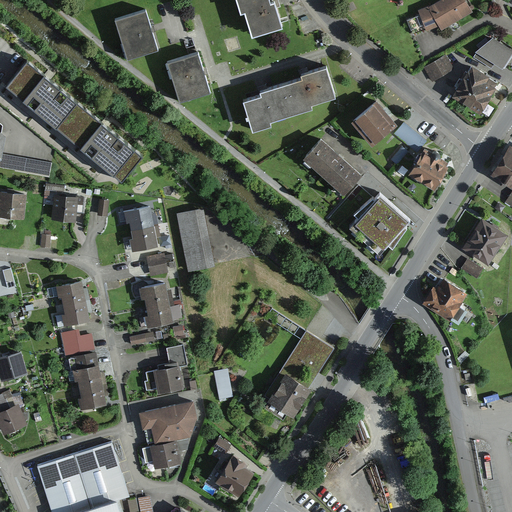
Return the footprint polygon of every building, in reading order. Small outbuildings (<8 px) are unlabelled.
[(271,6),(268,0),(242,0),(238,2),(241,12),(245,11),(253,37),(283,28),(276,5),(271,6)] [(474,14),(465,0),(445,0),(415,17),(423,29),(433,24),(439,34),(474,14)] [(159,51),(148,12),(117,21),(128,59),(159,51)] [(511,51),(492,38),(476,53),(504,70),(511,58),(511,51)] [(426,65),(435,81),(457,69),(448,53),(426,65)] [(199,55),(169,64),(180,102),(210,93),(199,55)] [(72,128),(91,104),(37,59),(17,83),(72,128)] [(305,80),(292,83),(300,112),(311,109),(309,105),(336,97),(327,68),(304,74),(305,80)] [(494,84),(472,70),(453,99),(475,113),(494,84)] [(271,121),(300,112),(292,83),(262,92),(263,96),(243,101),(251,131),(272,126),(271,121)] [(375,100),(350,119),(370,145),(395,126),(375,100)] [(148,150),(91,104),(72,128),(129,174),(148,150)] [(425,142),(403,126),(396,136),(418,151),(425,142)] [(321,141),(305,160),(346,194),(362,175),(321,141)] [(511,149),(508,147),(492,174),(511,186),(511,149)] [(448,167),(423,151),(410,172),(435,188),(448,167)] [(410,216),(381,190),(350,223),(379,250),(410,216)] [(25,194),(0,191),(0,218),(22,221),(25,194)] [(85,197),(63,195),(61,224),(83,226),(85,197)] [(148,206),(127,209),(130,230),(151,226),(148,206)] [(203,209),(177,214),(189,270),(215,265),(203,209)] [(503,236),(480,220),(462,247),(486,263),(503,236)] [(151,226),(130,230),(134,250),(155,247),(151,226)] [(51,236),(43,236),(41,248),(49,249),(51,236)] [(161,255),(147,256),(149,270),(163,269),(161,255)] [(483,269),(469,261),(462,272),(476,280),(483,269)] [(466,292),(439,274),(422,298),(449,316),(466,292)] [(78,282),(57,286),(61,307),(82,303),(78,282)] [(161,283),(140,286),(143,307),(165,303),(161,283)] [(82,303),(61,307),(64,327),(85,323),(82,303)] [(165,303),(143,307),(147,327),(168,323),(165,303)] [(156,331),(132,335),(134,345),(158,341),(156,331)] [(72,355),(73,363),(94,359),(89,334),(82,336),(81,332),(61,335),(65,357),(72,355)] [(334,349),(308,333),(262,407),(288,423),(334,349)] [(170,368),(152,371),(155,393),(182,389),(178,367),(187,366),(184,345),(166,347),(170,368)] [(0,376),(25,371),(20,352),(0,355),(0,376)] [(94,359),(73,363),(77,384),(98,380),(94,359)] [(228,371),(216,373),(221,401),(233,399),(228,371)] [(98,380),(77,384),(81,405),(102,401),(98,380)] [(4,395),(0,396),(0,424),(4,435),(26,427),(17,405),(10,408),(4,395)] [(194,404),(146,412),(152,441),(178,436),(190,434),(197,421),(194,404)] [(183,464),(178,436),(152,441),(157,469),(183,464)] [(114,444),(37,465),(50,511),(124,511),(121,499),(128,497),(114,444)] [(250,476),(228,461),(213,483),(236,497),(250,476)] [(140,498),(131,499),(132,511),(141,511),(140,498)]
